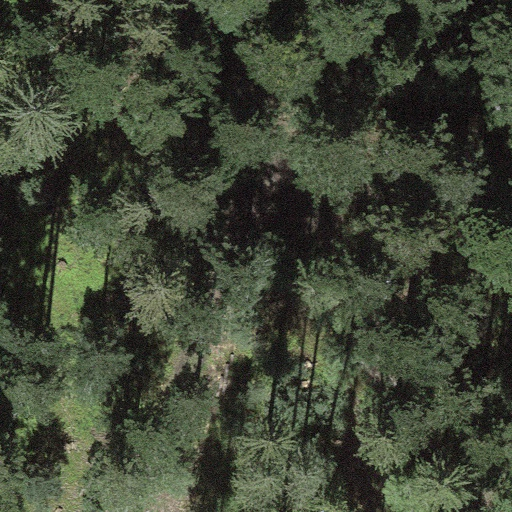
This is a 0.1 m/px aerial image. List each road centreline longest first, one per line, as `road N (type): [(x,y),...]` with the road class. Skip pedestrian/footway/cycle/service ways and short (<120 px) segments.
road 1 (track): [(135,0),(372,288)]
road 2 (track): [(477,511),(372,288)]
road 3 (track): [(372,288),(511,400)]
